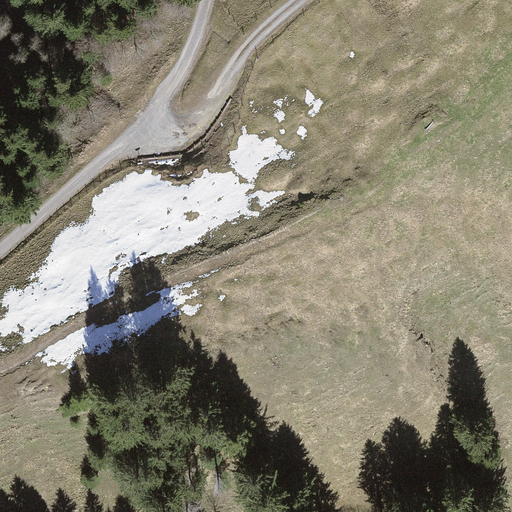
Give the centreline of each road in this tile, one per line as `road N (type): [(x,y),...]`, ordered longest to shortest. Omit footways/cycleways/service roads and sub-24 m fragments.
road 1 (track): [(143,126),(175,140),(247,49),(303,0)]
road 2 (track): [(143,126),(0,254)]
road 3 (track): [(210,0),(183,77),(143,126)]
